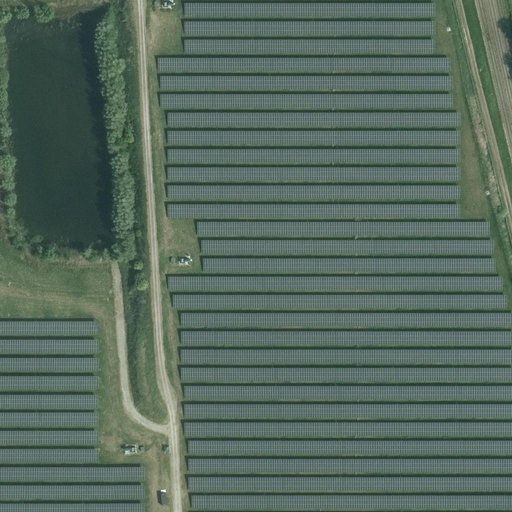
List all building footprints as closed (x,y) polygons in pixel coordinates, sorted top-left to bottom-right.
[(200,4),(189,3),(188,13),(200,14),(200,4)] [(250,6),(250,4),(232,3),(232,13),(269,13),(269,5),(260,5),(260,6),(250,6)] [(353,14),(438,15),(438,3),(353,3),(353,14)] [(310,33),(438,33),(438,22),(310,22),(310,33)] [(438,51),(438,39),(348,39),(348,51),(438,51)] [(392,66),(392,59),(349,57),(349,68),(376,69),(376,66),(381,66),(381,61),(389,61),(389,66),(392,66)] [(453,69),(453,58),(414,57),(414,69),(453,69)] [(297,87),(399,87),(455,87),(455,75),(297,75),(297,87)] [(455,93),(209,93),(209,106),(455,106),(455,93)] [(463,112),(273,111),(273,120),(268,120),(268,113),(207,113),(207,124),(463,124),(463,112)] [(273,142),(463,142),(463,131),(205,131),(205,141),(255,141),(255,140),(273,140),(273,142)] [(303,160),(463,160),(463,148),(355,148),(355,149),(303,149),(303,160)] [(208,150),(208,160),(253,159),(253,149),(208,150)] [(207,179),(245,175),(244,165),(206,169),(207,179)] [(396,178),(463,179),(463,167),(396,165),(396,178)] [(345,195),(463,197),(463,185),(374,183),(374,187),(345,187),(345,195)] [(225,195),(225,185),(206,185),(206,196),(225,195)] [(191,210),(197,209),(195,202),(175,206),(177,214),(192,211),(191,210)] [(215,204),(216,215),(263,214),(263,203),(215,204)] [(274,214),(324,215),(324,205),(274,203),(274,214)] [(374,215),(463,215),(463,203),(374,203),(374,215)] [(371,213),(371,204),(353,205),(353,206),(357,206),(358,213),(371,213)] [(496,251),(496,240),(313,237),(313,233),(364,233),(364,222),(253,220),(253,232),(298,232),(298,225),(302,225),(302,232),(307,232),(307,239),(257,238),(257,253),(260,253),(260,272),(257,272),(257,286),(504,289),(505,273),(498,273),(498,258),(389,256),(389,250),(496,251)] [(459,221),(370,221),(370,232),(459,232),(459,221)] [(490,231),(490,223),(479,224),(479,231),(490,231)] [(269,303),(316,306),(316,296),(270,293),(269,303)] [(510,293),(319,293),(319,310),(280,310),(279,322),(326,322),(326,324),(491,324),(491,329),(511,328),(511,308),(510,309),(510,293)] [(230,294),(229,303),(251,304),(251,295),(230,294)] [(258,312),(221,313),(221,323),(258,322),(258,312)] [(71,332),(100,332),(100,320),(71,320),(71,332)] [(351,342),(511,342),(511,330),(351,329),(351,342)] [(301,341),(318,340),(318,333),(301,333),(301,341)] [(0,351),(100,353),(100,340),(0,338),(0,351)] [(195,491),(511,486),(511,347),(279,350),(273,365),(230,366),(230,376),(256,385),(206,385),(213,396),(180,417),(204,416),(199,430),(215,456),(186,474),(195,474),(195,491)] [(0,387),(101,388),(101,373),(100,373),(100,358),(0,356),(0,387)] [(0,405),(100,407),(100,395),(0,394),(0,405)] [(0,411),(0,424),(100,424),(100,412),(19,412),(19,413),(3,413),(3,412),(0,411)] [(69,460),(100,461),(101,430),(44,429),(44,442),(66,442),(66,448),(60,448),(59,460),(63,460),(63,453),(70,454),(69,460)] [(119,466),(27,468),(27,480),(119,478),(119,466)] [(104,511),(116,481),(0,482),(0,511),(104,511)]
